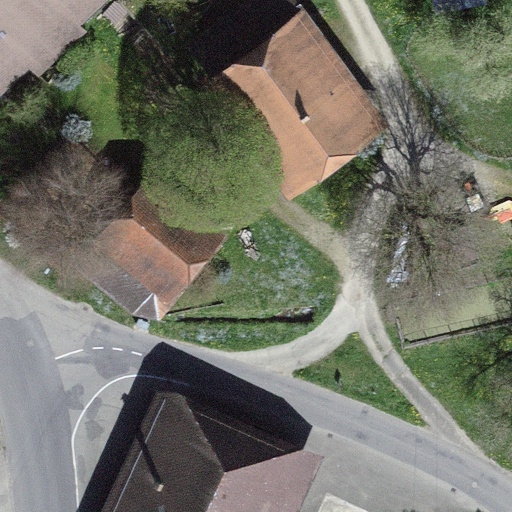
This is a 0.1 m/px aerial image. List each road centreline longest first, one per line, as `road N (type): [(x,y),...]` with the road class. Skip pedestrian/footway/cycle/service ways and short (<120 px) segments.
road 1 (unclassified): [(21,368),(86,350),(173,355),(402,437),(511,508)]
road 2 (track): [(223,372),(298,353),(350,309),(372,219),(408,126),(350,0)]
road 3 (track): [(139,0),(268,187),(358,268)]
road 4 (track): [(354,294),(470,478)]
road 5 (residential): [(21,368),(44,511)]
road 6 (track): [(408,126),(471,173),(511,187)]
